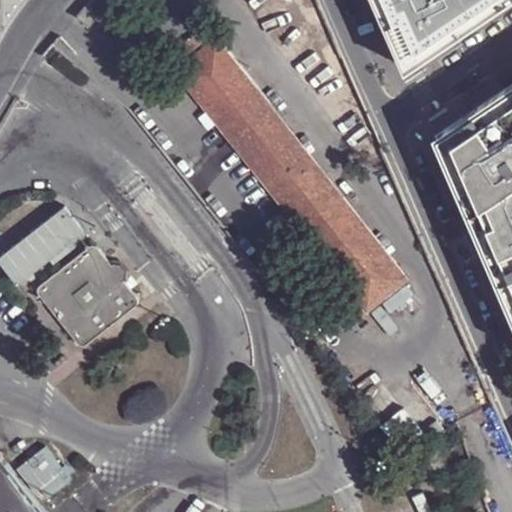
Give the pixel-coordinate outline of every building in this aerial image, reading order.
[(94,0),(79,18),(90,28),(114,0),(94,0)] [(379,0),(409,69),(511,0),(379,0)] [(220,43),(182,72),(343,278),(382,249),(220,43)] [(506,90),(438,135),(459,186),(466,182),(493,222),(478,228),(511,309),(511,91),(509,93),(506,90)] [(459,186),(478,228),(493,222),(466,182),(459,186)] [(0,268),(15,288),(86,236),(63,206),(0,251),(0,268)] [(142,273),(146,265),(143,257),(136,254),(128,256),(113,235),(53,281),(63,296),(68,293),(75,302),(72,305),(99,341),(132,315),(129,310),(138,304),(141,308),(159,294),(142,273)] [(406,279),(382,249),(343,278),(367,310),(406,279)] [(68,293),(63,296),(56,301),(63,310),(72,305),(75,302),(68,293)] [(141,308),(138,304),(129,310),(132,315),(141,308)] [(408,459),(429,442),(403,408),(381,426),(408,459)] [(0,511),(71,511),(15,442),(0,452),(0,511)]
